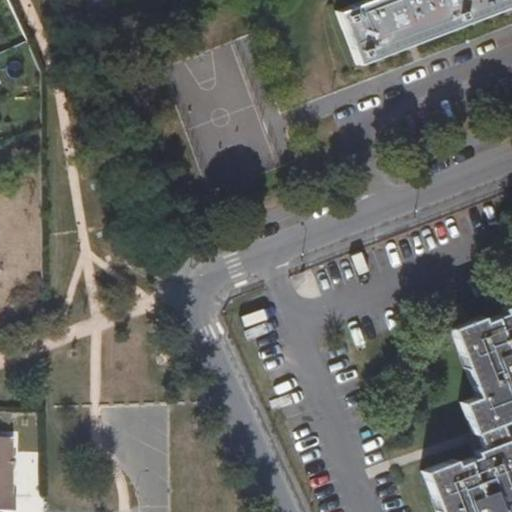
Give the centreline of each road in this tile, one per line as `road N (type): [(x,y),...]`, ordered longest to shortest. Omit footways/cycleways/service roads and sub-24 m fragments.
road 1 (residential): [(388,211),(232,270),(197,294),(203,337),(283,511)]
road 2 (residential): [(388,211),(357,114),(511,55)]
road 3 (residential): [(511,164),(388,211)]
